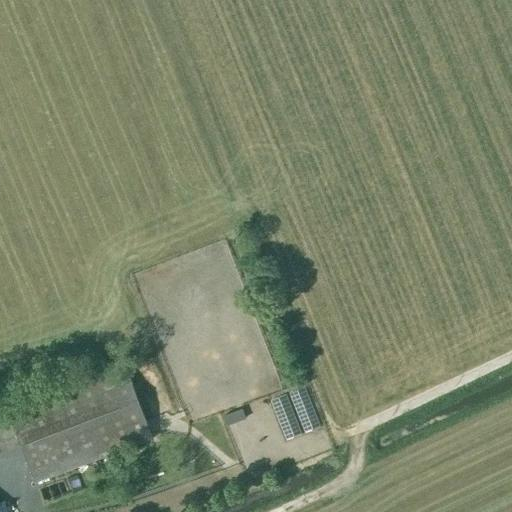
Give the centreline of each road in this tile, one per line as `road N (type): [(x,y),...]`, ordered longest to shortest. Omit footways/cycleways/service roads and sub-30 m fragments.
road 1 (track): [(281,511),(351,479),(375,417),(511,355)]
road 2 (track): [(375,417),(122,511)]
road 3 (track): [(226,477),(161,432),(148,376)]
